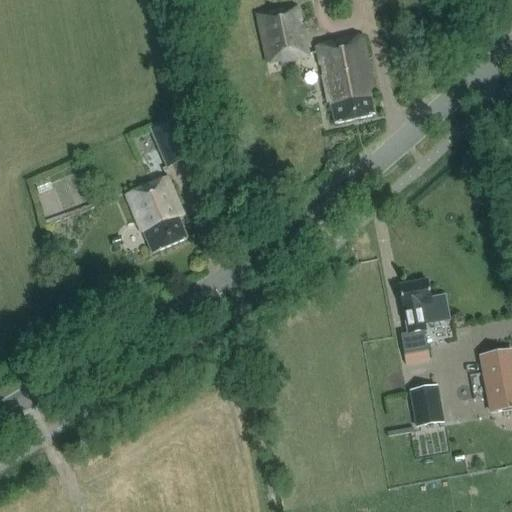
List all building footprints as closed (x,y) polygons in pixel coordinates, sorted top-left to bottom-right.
[(282,11),(282,9),(257,15),(268,64),(281,60),(282,63),(309,57),(298,8),(282,11)] [(374,93),(361,37),(311,48),(323,104),(329,103),(334,126),(373,117),(368,94),(374,93)] [(178,116),(149,129),(165,168),(195,155),(178,116)] [(182,215),(165,178),(124,195),(141,233),(143,232),(152,253),(187,238),(177,217),(182,215)] [(113,242),(116,250),(124,246),(121,239),(113,242)] [(427,281),(398,287),(402,310),(403,310),(407,335),(400,336),(404,356),(427,352),(422,320),(429,319),(429,323),(446,320),(445,314),(444,306),(443,300),(431,302),(427,281)] [(511,356),(511,352),(481,357),(491,414),(511,410),(511,356)] [(436,388),(410,393),(417,428),(443,424),(436,388)]
